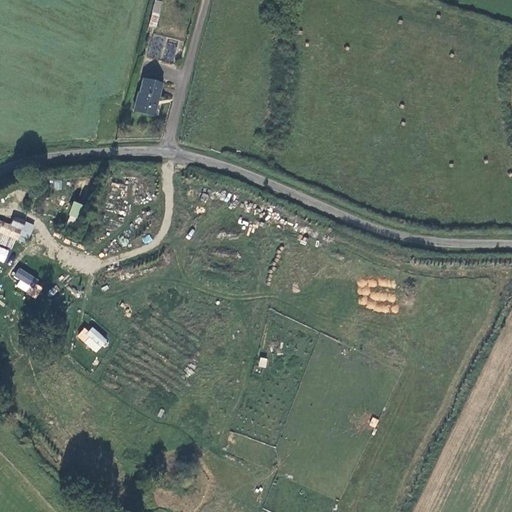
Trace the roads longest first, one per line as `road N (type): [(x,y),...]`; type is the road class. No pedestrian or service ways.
road 1 (unclassified): [(511,245),(388,232),(169,150)]
road 2 (unclassified): [(169,150),(0,168)]
road 3 (unclassified): [(169,150),(206,0)]
